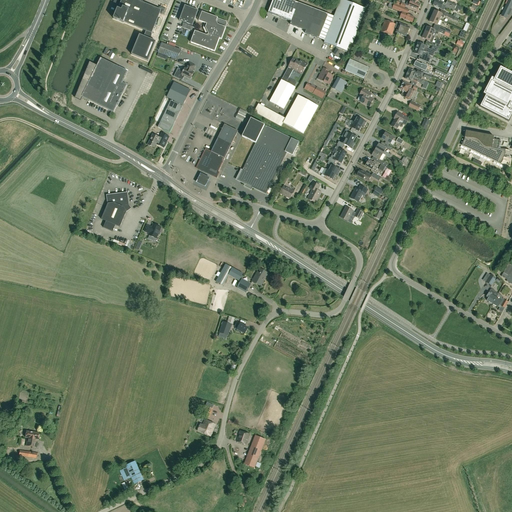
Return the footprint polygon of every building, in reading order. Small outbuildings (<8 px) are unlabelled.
[(117,9),(113,19),(123,23),(151,34),(161,10),(137,1),(137,0),(114,0),(113,3),(119,5),(118,9),(117,9)] [(161,0),(160,5),(163,6),(162,9),(167,11),(168,5),(172,6),(173,0),(161,0)] [(324,41),(326,37),(334,17),(289,0),(272,0),(268,13),(291,22),(290,25),(306,31),(305,34),(319,39),(324,41)] [(326,37),(324,41),(324,43),(346,52),(349,43),(352,44),(365,9),(342,0),(339,0),(334,17),(326,37)] [(418,1),(416,0),(408,0),(408,2),(407,2),(406,4),(407,6),(418,10),(420,4),(417,3),(418,1)] [(454,11),(457,5),(447,1),(446,4),(444,3),(443,3),(437,0),(435,0),(433,5),(443,10),(445,6),(454,11)] [(505,6),(500,16),(506,19),(511,4),(511,0),(507,0),(507,1),(506,1),(505,3),(506,4),(505,6)] [(412,23),(414,18),(407,14),(409,11),(405,9),(400,7),(393,4),(391,8),(402,12),(400,18),(412,23)] [(199,11),(185,6),(180,21),(193,26),(199,11)] [(434,11),(432,16),(440,20),(441,17),(443,18),(444,16),(445,16),(457,22),(459,19),(457,19),(453,16),(441,10),(439,13),(434,11)] [(221,40),(225,28),(227,24),(226,22),(217,19),(217,18),(202,12),(198,21),(206,24),(205,28),(208,35),(206,36),(194,31),(190,43),(214,52),(219,39),(221,40)] [(440,20),(432,16),(429,22),(437,25),(440,20)] [(385,21),(381,32),(391,36),(394,28),(397,29),(396,33),(406,37),(410,28),(397,23),(396,25),(385,21)] [(437,34),(438,32),(427,27),(426,28),(425,27),(423,32),(424,32),(432,36),(435,37),(436,34),(437,34)] [(432,36),(424,32),(423,32),(421,36),(422,37),(422,38),(427,40),(426,43),(438,48),(439,46),(432,43),(435,37),(432,36)] [(254,35),(241,57),(272,74),(284,52),(254,35)] [(148,62),(156,41),(139,36),(132,55),(148,62)] [(416,48),(429,53),(432,55),(433,51),(430,49),(428,48),(428,47),(426,45),(418,43),(416,48)] [(177,60),(180,51),(161,44),(158,53),(161,54),(177,60)] [(429,53),(416,48),(414,53),(421,56),(422,55),(424,56),(427,57),(429,58),(430,56),(428,55),(429,53)] [(293,59),(270,103),(284,110),(296,88),(286,83),(294,70),(302,75),(306,67),(307,67),(308,65),(305,63),(305,64),(301,61),(299,63),(297,62),(297,61),(293,59)] [(364,79),(369,68),(350,60),(345,71),(364,79)] [(97,66),(90,63),(78,92),(76,96),(81,98),(82,97),(113,113),(117,106),(118,106),(120,102),(119,101),(127,85),(122,83),(127,74),(99,61),(97,66)] [(416,62),(414,66),(422,70),(421,71),(424,72),(428,74),(430,72),(426,70),(427,68),(424,67),(425,65),(422,63),(422,64),(416,62)] [(176,73),(174,77),(182,81),(184,77),(190,79),(193,73),(192,72),(192,70),(193,70),(195,66),(189,63),(186,69),(184,68),(181,75),(176,73)] [(511,73),(500,68),(493,82),(490,80),(481,96),(485,98),(480,107),(508,122),(511,114),(511,73)] [(421,80),(424,72),(421,71),(416,69),(415,71),(409,69),(407,74),(421,80)] [(447,74),(436,69),(434,73),(439,75),(439,76),(443,78),(443,80),(444,80),(447,74)] [(323,71),(318,79),(324,82),(324,81),(328,84),(332,76),(323,71)] [(425,81),(421,80),(407,74),(405,79),(412,82),(417,84),(417,82),(423,85),(425,81)] [(346,83),(338,79),(332,89),(338,93),(341,87),(343,88),(346,83)] [(409,89),(411,86),(403,82),(400,89),(407,92),(405,98),(408,99),(409,99),(413,92),(412,90),(409,89)] [(183,106),(190,91),(174,83),(166,98),(183,106)] [(325,94),(311,86),(307,83),(304,89),(308,91),(308,90),(314,93),(313,94),(322,99),(325,94)] [(369,107),(374,100),(367,96),(369,93),(363,89),(360,94),(363,96),(360,102),(369,107)] [(298,96),(296,100),(286,119),(283,123),(303,134),(318,106),(298,96)] [(328,110),(335,113),(340,101),(333,98),(328,110)] [(182,106),(171,101),(158,128),(169,133),(182,106)] [(420,106),(411,102),(409,106),(418,110),(420,106)] [(258,104),(254,112),(281,127),(286,119),(258,104)] [(236,120),(242,123),(247,113),(241,110),(236,120)] [(390,126),(393,128),(397,130),(399,126),(401,127),(403,123),(406,125),(409,120),(404,117),(405,116),(398,112),(393,119),(394,120),(390,126)] [(355,117),(352,122),(361,127),(363,128),(366,122),(359,119),(360,116),(356,114),(354,116),(355,117)] [(299,142),(291,139),(251,119),(242,137),(255,143),(238,179),(265,192),(285,152),(292,156),(299,142)] [(361,127),(352,122),(350,121),(347,126),(358,132),(361,127)] [(216,176),(236,136),(232,134),(235,130),(224,125),(211,152),(206,150),(198,168),(216,176)] [(355,137),(350,134),(351,132),(346,129),(342,137),(344,138),(353,142),(355,137)] [(494,136),(466,131),(464,138),(465,138),(461,145),(501,164),(504,157),(505,150),(499,148),(500,140),(493,139),(494,136)] [(152,134),(147,145),(154,148),(156,144),(164,148),(169,138),(168,137),(162,133),(159,138),(152,134)] [(393,138),(385,133),(383,136),(382,138),(382,139),(390,144),(393,138)] [(353,142),(344,138),(341,143),(339,142),(337,145),(343,148),(345,145),(352,149),(355,144),(353,142)] [(400,144),(400,145),(402,146),(405,142),(403,141),(398,138),(396,142),(400,144)] [(375,150),(383,154),(389,158),(391,155),(384,151),(386,149),(390,151),(392,148),(382,142),(380,145),(378,144),(375,150)] [(347,153),(342,151),(343,148),(337,145),(336,148),(338,149),(335,154),(344,159),(347,153)] [(305,146),(297,159),(304,163),(311,150),(305,146)] [(380,159),(383,154),(375,150),(371,155),(373,156),(372,159),(387,168),(389,165),(383,162),(384,162),(380,159)] [(344,159),(335,154),(333,153),(330,158),(328,161),(329,161),(335,164),(336,161),(341,164),(344,159)] [(375,172),(378,166),(375,164),(376,164),(369,160),(365,166),(375,172)] [(340,171),(334,167),(335,164),(329,161),(327,164),(329,165),(327,170),(335,175),(337,176),(340,171)] [(335,175),(327,170),(325,169),(322,174),(333,180),(335,175)] [(371,176),(366,174),(367,173),(363,171),(362,171),(360,170),(358,173),(356,175),(357,176),(363,179),(368,182),(372,177),(376,179),(379,181),(381,178),(378,176),(372,173),(371,176)] [(210,179),(201,175),(199,180),(196,184),(206,188),(208,184),(210,179)] [(315,203),(321,193),(317,191),(320,186),(313,182),(309,189),(312,190),(308,199),(315,203)] [(290,199),(294,192),(284,186),(280,193),(290,199)] [(361,195),(364,197),(368,190),(360,187),(359,190),(356,188),(350,198),(358,202),(361,195)] [(101,220),(106,221),(103,228),(113,232),(115,225),(120,227),(126,212),(131,208),(129,206),(127,193),(107,196),(108,204),(101,220)] [(346,207),(340,217),(348,221),(353,211),(346,207)] [(360,220),(364,213),(357,209),(354,217),(360,220)] [(147,226),(144,232),(149,234),(149,235),(149,236),(148,239),(155,241),(156,238),(156,239),(158,235),(159,235),(160,232),(159,232),(161,228),(159,227),(160,226),(156,224),(155,225),(153,224),(152,228),(147,226)] [(511,266),(508,264),(501,277),(507,280),(506,281),(511,285),(511,266)] [(243,274),(225,265),(216,282),(223,286),(228,275),(239,281),(243,274)] [(259,269),(252,282),(261,286),(268,273),(259,269)] [(495,278),(490,275),(485,282),(491,286),(495,278)] [(237,288),(246,293),(251,284),(242,279),(237,288)] [(507,296),(510,290),(505,287),(501,293),(507,296)] [(487,301),(492,304),(498,294),(490,290),(486,297),(488,298),(487,301)] [(498,294),(492,304),(498,307),(499,305),(505,308),(508,302),(502,298),(502,297),(502,296),(498,294)] [(228,336),(232,325),(223,322),(219,333),(228,336)] [(248,328),(240,324),(237,322),(235,326),(238,328),(236,331),(241,333),(242,332),(245,334),(248,328)] [(204,415),(209,417),(213,409),(207,407),(204,415)] [(210,437),(215,424),(205,420),(202,425),(200,424),(197,431),(210,437)] [(246,445),(250,434),(240,431),(236,442),(246,445)] [(39,434),(26,432),(25,438),(27,438),(26,440),(27,440),(26,446),(36,448),(37,440),(38,440),(39,434)] [(265,440),(256,436),(244,464),(254,468),(254,466),(256,462),(265,440)] [(131,477),(134,484),(143,480),(135,461),(126,466),(127,468),(120,471),(124,481),(131,477)]
